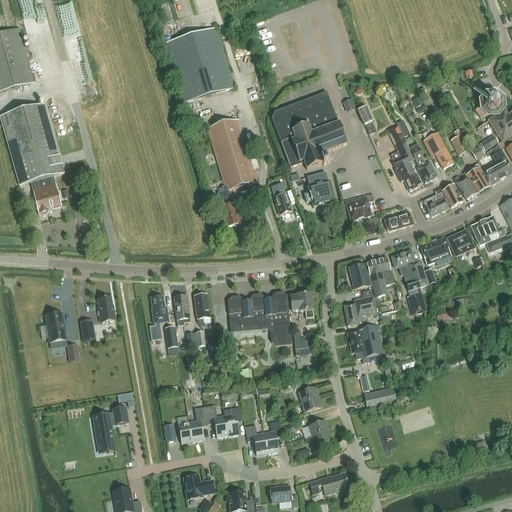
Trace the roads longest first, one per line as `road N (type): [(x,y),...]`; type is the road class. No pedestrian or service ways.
road 1 (secondary): [(331,257),(190,271),(57,264)]
road 2 (residential): [(133,474),(216,459),(263,475),(357,454)]
road 3 (residential): [(357,454),(324,317),(331,257)]
road 4 (unclassified): [(412,201),(371,191),(317,57)]
